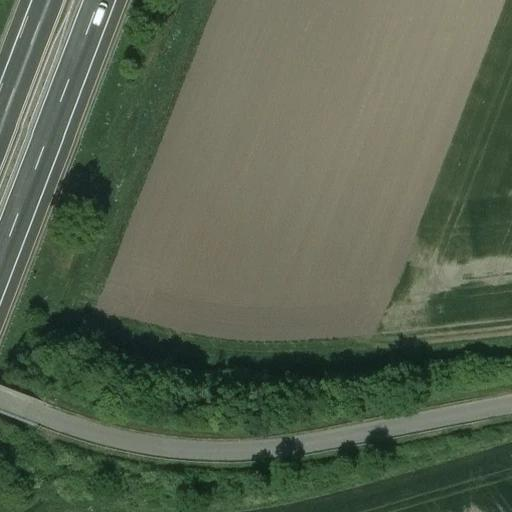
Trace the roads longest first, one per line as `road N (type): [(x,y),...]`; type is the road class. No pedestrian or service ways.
road 1 (unclassified): [(0,402),(92,436),(198,453),(298,448),(511,406)]
road 2 (motorway): [(0,268),(102,0)]
road 3 (motorway): [(50,0),(0,131)]
road 4 (track): [(511,331),(372,342)]
